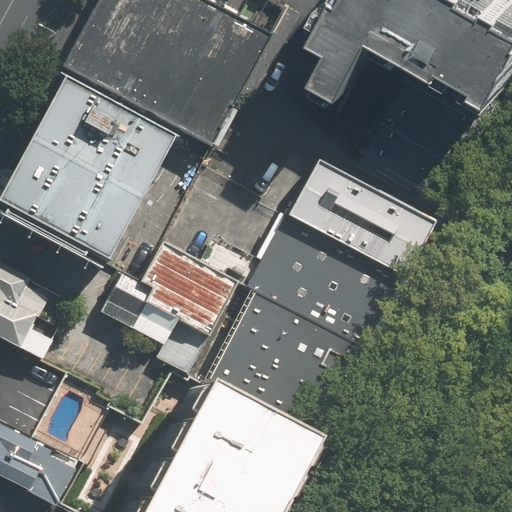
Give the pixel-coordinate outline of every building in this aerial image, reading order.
[(270,39),(197,0),(97,0),(60,68),(210,148),(270,39)] [(392,19),(511,81),(511,80),(511,0),(345,0),(337,17),(359,29),(345,57),(366,68),(392,19)] [(497,97),(416,54),(360,161),(441,204),(480,128),(497,97)] [(177,143),(59,79),(25,142),(0,188),(0,204),(109,265),(141,206),(177,143)] [(282,217),(402,280),(431,223),(349,180),(312,161),(282,217)] [(250,291),(365,350),(391,301),(402,280),(279,216),(270,233),(242,286),(250,291)] [(236,281),(160,239),(137,280),(118,270),(96,310),(163,347),(157,358),(170,365),(185,374),(236,281)] [(0,337),(37,357),(68,302),(0,265),(0,337)] [(227,337),(204,383),(315,441),(341,394),(365,350),(250,291),(227,337)] [(204,383),(136,511),(277,511),(315,441),(204,383)] [(79,465),(0,426),(0,470),(56,501),(79,465)]
